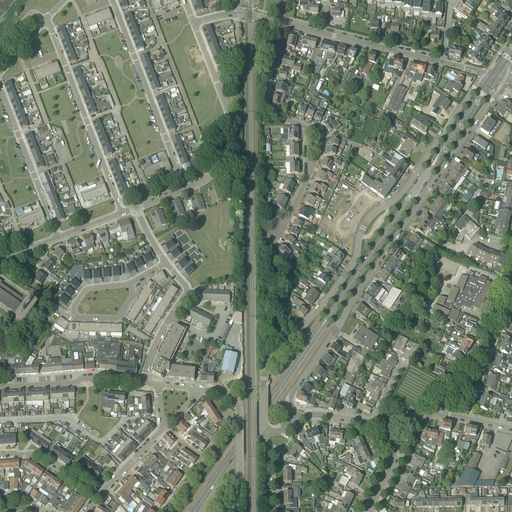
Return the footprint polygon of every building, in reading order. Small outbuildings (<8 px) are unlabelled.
[(131,4),(136,2),(135,0),(131,0),(126,2),(119,5),(122,10),(128,8),(132,6),(131,4)] [(158,10),(162,8),(158,0),(155,0),(150,2),(154,12),(155,11),(154,11),(158,10)] [(166,7),(170,5),(167,0),(158,0),(162,8),(166,7)] [(194,8),(201,5),(199,0),(197,0),(191,2),(194,8)] [(201,5),(194,8),(196,14),(204,11),(204,10),(206,9),(205,7),(211,5),(216,2),(215,0),(214,0),(208,3),(205,4),(205,3),(201,5)] [(315,7),(315,4),(311,4),(310,7),(309,7),(310,1),(302,0),(300,0),(300,5),(308,6),(307,12),(310,12),(310,13),(318,14),(319,7),(315,7)] [(392,2),(392,0),(385,0),(385,5),(385,6),(391,7),(391,10),(394,10),(395,3),(392,2)] [(404,11),(404,3),(401,3),(401,0),(395,0),(395,3),(394,10),(395,10),(395,7),(400,8),(400,11),(404,11)] [(410,8),(411,0),(404,0),(404,3),(404,11),(404,12),(410,12),(409,15),(413,16),(414,8),(410,8)] [(423,9),(420,8),(420,0),(414,0),(414,8),(413,16),(414,12),(419,13),(419,15),(422,15),(423,9)] [(511,14),(511,13),(511,3),(508,1),(505,5),(501,3),(500,4),(493,0),(487,0),(488,0),(499,8),(501,6),(503,8),(511,14)] [(429,13),(430,3),(424,3),(423,9),(422,15),(422,17),(428,17),(428,20),(432,20),(432,13),(429,13)] [(473,9),(467,5),(466,8),(458,3),(455,8),(468,17),(473,9)] [(342,11),(342,8),(342,4),(336,4),(336,11),(332,10),(331,17),(340,18),(340,11),(342,11)] [(441,19),(442,13),(443,13),(443,8),(442,8),(443,5),(442,5),(437,4),(437,5),(436,5),(435,14),(433,14),(433,13),(432,13),(432,20),(431,25),(436,26),(436,19),(441,19)] [(101,12),(105,22),(113,19),(109,9),(105,11),(101,13),(101,12)] [(105,22),(101,12),(97,14),(93,16),(93,15),(97,25),(105,22)] [(136,19),(139,18),(139,17),(138,15),(132,17),(131,15),(129,12),(124,14),(125,17),(124,17),(126,23),(136,19)] [(97,25),(93,15),(89,17),(86,19),(86,18),(85,18),(89,28),(97,25)] [(376,15),(370,15),(369,19),(371,19),(370,29),(378,29),(379,21),(375,20),(376,15)] [(509,19),(502,15),(500,18),(496,16),(494,18),(498,20),(505,25),(507,23),(508,23),(509,22),(508,20),(509,19)] [(138,22),(141,21),(139,18),(136,19),(126,23),(129,28),(135,26),(139,24),(138,22)] [(466,23),(468,24),(471,26),(476,20),(473,18),(470,22),(468,20),(466,23)] [(492,20),(490,22),(502,30),(503,28),(505,28),(506,27),(505,25),(498,20),(496,23),(492,20)] [(502,30),(490,22),(489,24),(494,27),(492,30),(498,35),(499,34),(500,35),(501,33),(500,32),(502,30)] [(403,34),(403,30),(399,29),(399,24),(396,23),(395,23),(395,26),(391,26),(390,30),(387,30),(387,32),(403,34)] [(131,34),(137,32),(136,28),(135,26),(129,28),(131,34)] [(202,30),(205,36),(212,33),(210,27),(202,30)] [(436,28),(430,27),(430,31),(431,31),(430,41),(439,42),(440,32),(436,32),(436,28)] [(498,35),(492,30),(488,27),(486,29),(487,30),(485,33),(488,35),(495,40),(495,39),(497,40),(498,38),(497,37),(498,35)] [(59,36),(66,33),(72,31),(71,28),(68,29),(64,30),(63,28),(57,30),(59,36)] [(223,28),(219,30),(216,31),(212,33),(205,36),(207,42),(215,38),(219,37),(217,34),(220,33),(224,31),(223,28)] [(72,31),(66,33),(59,36),(61,42),(68,39),(72,37),(71,35),(77,32),(76,29),(76,30),(72,31)] [(137,32),(131,34),(133,40),(139,37),(144,36),(146,35),(145,32),(144,29),(141,30),(137,32)] [(290,51),(291,47),(294,48),(297,38),(289,36),(286,50),(290,51)] [(478,41),(482,44),(489,49),(490,46),(492,47),(493,45),(492,44),(492,43),(486,39),(486,38),(482,36),(479,40),(479,39),(478,41)] [(135,46),(142,43),(139,37),(133,40),(135,46)] [(217,44),(215,38),(207,42),(209,47),(217,44)] [(301,51),(302,49),(307,50),(310,39),(304,38),(302,44),(299,43),(297,50),(301,51)] [(70,45),(77,42),(75,39),(69,41),(68,39),(61,42),(63,47),(70,45)] [(307,50),(313,51),(311,61),(315,62),(318,50),(315,49),(317,41),(310,39),(307,50)] [(78,45),(77,44),(77,42),(70,45),(63,47),(66,53),(72,50),(77,49),(75,46),(78,45)] [(211,53),(225,47),(223,42),(221,43),(217,44),(209,47),(211,53)] [(138,51),(144,49),(142,43),(135,46),(137,51),(138,51)] [(326,62),(327,56),(330,44),(323,43),(321,50),(318,49),(318,50),(315,62),(313,68),(320,70),(322,65),(323,61),(326,62)] [(331,45),(330,44),(327,56),(334,58),(335,54),(337,46),(333,45),(333,44),(331,44),(331,45)] [(454,50),(450,49),(449,57),(449,58),(451,59),(452,57),(454,58),(457,45),(456,44),(454,50)] [(489,49),(482,44),(480,47),(475,44),(474,46),(485,54),(487,51),(488,52),(489,50),(488,49),(489,49)] [(485,54),(474,46),(473,48),(475,49),(473,52),(482,58),(484,58),(485,57),(484,56),(485,54)] [(227,53),(225,47),(211,53),(213,59),(221,55),(227,53)] [(342,56),(344,57),(348,57),(352,50),(346,48),(339,47),(337,55),(336,59),(341,60),(342,56)] [(354,60),(357,53),(358,52),(352,49),(352,50),(348,57),(342,69),(346,71),(351,59),(354,60)] [(80,50),(73,53),(72,50),(66,53),(68,59),(74,56),(81,53),(80,50)] [(223,59),(229,57),(231,62),(239,59),(236,50),(232,51),(227,53),(221,55),(213,59),(216,64),(223,61),(223,59)] [(474,56),(472,59),(472,60),(472,61),(473,62),(474,61),(478,64),(479,63),(480,63),(481,62),(480,61),(482,58),(473,52),(471,51),(470,53),(474,56)] [(81,53),(74,56),(68,59),(70,64),(76,62),(75,59),(80,58),(80,57),(87,55),(86,52),(85,52),(83,53),(81,53)] [(368,62),(362,74),(364,75),(366,76),(372,63),(377,65),(379,58),(376,57),(376,56),(370,54),(368,62)] [(142,63),(148,61),(146,55),(140,58),(142,63)] [(295,63),(295,60),(284,58),(282,65),(291,67),(290,70),(300,72),(302,65),(295,63)] [(390,74),(390,72),(393,72),(396,60),(393,59),(393,60),(390,59),(387,74),(390,74)] [(397,77),(397,76),(398,69),(399,69),(401,62),(398,61),(398,60),(396,60),(393,72),(393,73),(395,74),(393,81),(395,81),(397,77)] [(144,69),(151,67),(148,61),(142,63),(144,69)] [(398,69),(397,76),(397,77),(399,78),(401,72),(402,72),(405,63),(401,62),(399,69),(398,69)] [(49,66),(53,75),(61,72),(57,63),(53,64),(53,65),(50,66),(49,66)] [(415,75),(417,71),(418,66),(414,65),(411,64),(409,71),(407,70),(404,77),(408,78),(409,76),(410,77),(412,74),(413,74),(415,75)] [(159,70),(161,69),(164,68),(163,65),(156,68),(155,65),(151,67),(144,69),(147,75),(153,72),(157,71),(159,70)] [(41,69),(45,78),(53,75),(49,66),(45,67),(45,68),(42,69),(41,69)] [(415,75),(416,75),(419,76),(417,80),(417,81),(416,83),(417,83),(413,92),(415,92),(413,96),(416,98),(421,85),(422,86),(425,79),(426,78),(424,77),(422,76),(423,74),(423,75),(425,67),(422,67),(418,66),(417,71),(415,75)] [(426,87),(428,82),(431,83),(432,84),(434,84),(435,84),(436,81),(438,75),(434,74),(435,73),(433,73),(434,70),(433,69),(434,69),(429,68),(427,75),(426,78),(425,79),(422,86),(426,87)] [(45,78),(41,69),(37,70),(37,71),(34,72),(33,72),(37,82),(45,78)] [(75,77),(81,74),(85,72),(88,71),(87,69),(80,71),(79,69),(73,71),(75,77)] [(291,75),(290,75),(291,70),(285,69),(284,71),(281,71),(279,77),(286,79),(290,80),(291,75)] [(149,81),(155,78),(153,72),(147,75),(149,81)] [(340,90),(342,90),(341,93),(344,94),(345,92),(348,86),(353,75),(348,73),(340,90)] [(83,80),(82,77),(81,74),(75,77),(77,82),(83,80)] [(155,78),(149,81),(151,86),(157,84),(162,82),(167,80),(172,78),(171,75),(160,79),(160,78),(156,80),(155,78)] [(360,78),(353,75),(348,86),(357,90),(362,79),(360,78)] [(459,77),(458,82),(456,81),(453,84),(450,82),(448,85),(444,90),(450,94),(453,89),(453,90),(458,93),(458,94),(462,87),(464,78),(459,77)] [(79,88),(85,85),(92,83),(91,80),(88,81),(84,82),(83,80),(77,82),(79,88)] [(6,90),(13,88),(19,85),(18,82),(12,85),(11,82),(4,85),(6,90)] [(164,88),(163,85),(162,82),(157,84),(151,86),(153,92),(159,89),(164,88)] [(92,83),(85,85),(79,88),(81,94),(88,91),(87,89),(91,87),(93,86),(92,83)] [(293,95),(290,95),(292,87),(278,84),(276,91),(282,93),(281,96),(292,98),(293,95)] [(19,85),(13,88),(6,90),(9,96),(15,93),(19,92),(19,91),(20,91),(19,89),(20,88),(19,85)] [(386,104),(388,105),(388,107),(398,111),(407,90),(397,86),(391,100),(389,99),(386,104)] [(89,94),(88,91),(81,94),(83,99),(90,97),(94,95),(93,92),(89,94)] [(9,96),(11,101),(17,99),(21,97),(20,95),(16,96),(15,93),(9,96)] [(451,104),(446,101),(448,98),(442,94),(441,97),(445,100),(439,108),(445,112),(451,104)] [(92,102),(96,101),(95,98),(94,95),(90,97),(83,99),(86,105),(92,102)] [(171,99),(170,96),(167,97),(166,95),(162,96),(156,99),(158,104),(164,102),(168,100),(171,99)] [(11,101),(13,107),(19,105),(19,102),(23,101),(23,100),(25,99),(24,96),(21,97),(17,99),(11,101)] [(288,101),(289,99),(292,99),(292,98),(281,96),(281,98),(274,97),(273,104),(280,106),(281,103),(283,103),(284,100),(288,101)] [(86,105),(88,111),(94,108),(101,106),(100,102),(99,99),(96,101),(92,102),(86,105)] [(302,99),(301,101),(298,108),(300,109),(298,114),(304,116),(305,115),(307,108),(309,104),(303,101),(304,100),(302,99)] [(503,117),(511,105),(505,100),(503,103),(501,102),(494,111),(503,117)] [(160,110),(167,107),(164,102),(158,104),(160,110)] [(25,109),(28,108),(31,107),(30,103),(25,105),(24,103),(19,105),(13,107),(15,113),(22,110),(25,109)] [(94,108),(88,111),(90,116),(96,114),(98,113),(98,110),(102,109),(101,106),(94,108)] [(169,113),(173,111),(171,106),(167,107),(160,110),(162,116),(169,113)] [(185,107),(173,111),(169,113),(162,116),(164,121),(171,119),(175,117),(176,117),(175,114),(178,113),(186,110),(185,107)] [(307,108),(305,115),(307,116),(307,117),(310,119),(310,120),(311,120),(311,121),(312,121),(313,118),(316,111),(307,108)] [(317,108),(316,111),(313,118),(319,121),(318,122),(320,122),(320,123),(321,120),(324,113),(319,111),(320,109),(317,108)] [(15,113),(17,118),(24,116),(22,110),(15,113)] [(361,113),(359,120),(364,122),(367,115),(361,113)] [(20,124),(26,122),(32,119),(31,116),(25,118),(24,116),(17,118),(20,124)] [(430,126),(423,121),(424,120),(417,116),(411,125),(425,134),(427,130),(429,130),(429,129),(428,129),(430,126),(430,125),(430,126)] [(180,122),(183,121),(181,117),(176,120),(175,117),(171,119),(164,121),(167,127),(177,123),(180,122)] [(338,119),(332,117),(326,122),(323,124),(327,128),(334,123),(338,119)] [(491,137),(496,131),(498,128),(501,124),(490,117),(488,120),(495,125),(491,130),(488,135),(491,137)] [(32,119),(26,122),(20,124),(22,130),(28,127),(27,125),(32,123),(31,123),(34,122),(32,119)] [(95,129),(101,126),(112,122),(108,123),(107,121),(100,123),(99,120),(93,123),(95,129)] [(485,124),(484,125),(491,130),(495,125),(488,120),(488,121),(486,124),(485,124)] [(174,127),(181,125),(184,124),(183,121),(180,122),(177,123),(167,127),(169,133),(175,130),(174,127)] [(112,122),(101,126),(95,129),(97,134),(103,132),(102,129),(109,127),(110,129),(118,126),(117,124),(114,125),(112,122)] [(334,123),(327,128),(330,133),(334,129),(336,132),(342,127),(340,125),(337,127),(334,123)] [(49,133),(46,125),(37,129),(39,134),(32,137),(31,134),(24,136),(27,142),(49,133)] [(491,130),(484,125),(483,127),(481,131),(488,136),(488,135),(491,130)] [(283,127),(283,135),(298,135),(298,129),(293,129),(293,126),(286,126),(286,127),(283,127)] [(99,140),(106,137),(104,134),(103,132),(97,134),(99,140)] [(51,137),(49,133),(27,142),(29,148),(35,145),(40,144),(39,141),(51,137)] [(402,156),(403,155),(407,158),(414,148),(415,148),(418,143),(405,134),(402,139),(405,142),(398,152),(400,153),(399,154),(402,156)] [(298,135),(283,135),(281,135),(282,144),(284,144),(293,143),(293,140),(298,140),(298,135)] [(101,146),(108,143),(106,137),(99,140),(101,146)] [(174,145),(180,143),(178,137),(171,139),(174,145)] [(473,142),(475,143),(473,145),(475,143),(479,146),(475,151),(477,152),(485,157),(487,154),(484,151),(485,150),(488,146),(478,139),(479,137),(478,139),(476,137),(473,142)] [(187,149),(186,144),(188,143),(187,140),(184,141),(180,143),(174,145),(176,151),(182,148),(183,150),(187,149)] [(338,147),(339,141),(330,140),(330,144),(328,143),(328,145),(329,146),(329,149),(336,149),(337,147),(338,147)] [(117,146),(116,146),(115,143),(113,144),(109,145),(108,143),(101,146),(104,151),(110,149),(114,147),(117,146)] [(298,146),(293,146),(293,143),(284,144),(284,146),(286,147),(286,152),(290,152),(299,152),(298,146)] [(44,148),(43,145),(36,148),(35,145),(29,148),(31,153),(37,151),(44,148)] [(39,156),(43,155),(43,152),(45,151),(44,148),(37,151),(31,153),(33,159),(40,157),(39,156)] [(178,156),(184,154),(189,152),(191,151),(190,148),(187,149),(183,150),(182,148),(176,151),(178,156)] [(106,157),(112,155),(110,149),(104,151),(106,157)] [(463,156),(471,162),(474,159),(477,161),(479,158),(481,159),(480,161),(483,162),(486,158),(485,157),(477,152),(475,154),(475,153),(474,154),(467,150),(465,153),(464,153),(463,155),(463,156)] [(159,160),(167,157),(164,151),(157,153),(159,160)] [(299,152),(290,152),(286,152),(286,158),(286,161),(294,160),(294,157),(299,157),(299,152)] [(400,162),(390,155),(389,157),(386,155),(384,153),(381,157),(384,159),(396,167),(404,172),(405,170),(406,170),(407,168),(408,167),(400,162)] [(180,162),(187,159),(184,154),(178,156),(180,162)] [(39,156),(40,157),(33,159),(35,165),(42,162),(53,158),(52,155),(45,157),(44,155),(43,155),(39,156)] [(110,169),(117,167),(121,165),(123,164),(125,164),(124,161),(122,161),(120,162),(119,160),(118,157),(117,157),(117,156),(113,157),(115,161),(108,164),(110,169)] [(43,166),(47,165),(48,165),(47,164),(54,161),(53,158),(42,162),(35,165),(38,171),(44,168),(43,166)] [(188,162),(187,159),(180,162),(182,168),(189,165),(195,163),(194,160),(192,160),(188,162)] [(332,159),(331,163),(324,160),(321,167),(330,171),(333,164),(339,167),(341,162),(339,162),(332,159)] [(160,163),(164,173),(164,172),(167,171),(172,170),(168,160),(160,163)] [(294,160),(286,161),(286,164),(290,164),(290,169),(299,169),(299,163),(294,163),(294,160)] [(200,161),(195,163),(189,165),(182,168),(185,174),(186,177),(193,174),(190,168),(194,167),(194,166),(196,165),(197,167),(200,167),(200,166),(200,161)] [(511,164),(496,162),(496,166),(505,168),(504,174),(511,175),(511,164)] [(152,166),(156,176),(156,175),(159,174),(164,173),(160,163),(152,166)] [(403,174),(404,172),(396,167),(394,170),(388,166),(384,163),(382,165),(386,168),(400,178),(401,176),(402,176),(403,174)] [(472,170),(466,165),(464,168),(458,164),(453,171),(462,177),(467,170),(468,172),(470,173),(472,170)] [(156,176),(152,166),(144,169),(148,179),(148,178),(151,177),(156,176)] [(110,169),(113,175),(119,173),(117,167),(110,169)] [(399,179),(400,178),(386,168),(385,171),(391,175),(389,178),(396,183),(397,182),(398,182),(399,180),(399,179)] [(294,179),(294,175),(299,174),(299,169),(290,169),(287,169),(287,178),(294,179)] [(384,199),(390,191),(381,184),(380,185),(375,182),(370,179),(365,175),(366,174),(365,174),(364,172),(362,171),(358,181),(361,183),(384,199)] [(449,178),(454,182),(457,184),(462,178),(462,177),(453,171),(449,178)] [(40,177),(42,183),(49,180),(55,178),(60,176),(59,172),(54,174),(54,175),(52,176),(52,175),(47,177),(46,175),(40,177)] [(316,179),(324,183),(327,176),(331,178),(332,175),(325,172),(324,175),(319,172),(316,179)] [(121,178),(128,176),(127,173),(124,174),(120,175),(119,173),(113,175),(115,181),(121,178)] [(128,176),(121,178),(115,181),(117,186),(123,184),(122,181),(126,180),(129,179),(128,176)] [(294,179),(287,178),(285,177),(281,185),(285,186),(293,190),(296,183),(293,182),(294,179)] [(49,180),(42,183),(45,188),(51,186),(50,184),(54,182),(57,181),(55,178),(49,180)] [(384,179),(381,184),(390,191),(391,190),(392,190),(393,189),(393,188),(396,183),(389,178),(386,181),(384,179)] [(457,184),(454,182),(449,178),(444,185),(454,192),(458,185),(457,184)] [(127,182),(123,184),(117,186),(119,192),(126,190),(132,187),(131,184),(128,185),(127,182)] [(104,184),(96,187),(100,197),(103,195),(103,196),(108,194),(104,184)] [(310,191),(318,195),(320,191),(324,193),(327,188),(320,184),(319,187),(313,184),(310,191)] [(61,185),(58,186),(56,187),(52,188),(51,186),(45,188),(47,194),(53,192),(63,188),(61,185)] [(211,196),(221,192),(218,185),(208,189),(209,192),(210,192),(212,196),(211,196)] [(453,192),(454,192),(444,185),(439,192),(445,196),(448,198),(452,191),(453,192)] [(293,190),(285,186),(283,191),(279,190),(278,192),(284,195),(286,192),(290,195),(293,190)] [(47,194),(49,200),(55,197),(54,195),(59,193),(58,193),(66,190),(65,187),(63,188),(53,192),(47,194)] [(96,187),(89,191),(92,200),(97,198),(100,197),(96,187)] [(121,198),(128,195),(130,195),(129,192),(133,190),(132,187),(126,190),(119,192),(121,198)] [(89,191),(81,194),(84,203),(89,201),(92,200),(89,191)] [(221,192),(211,196),(212,196),(213,200),(212,200),(214,203),(224,200),(221,192)] [(284,195),(278,192),(277,195),(274,200),(278,201),(286,205),(288,200),(283,198),(284,195)] [(468,202),(473,195),(468,192),(466,196),(465,195),(463,198),(468,202)] [(193,206),(203,202),(200,195),(190,199),(191,202),(192,202),(193,206)] [(511,196),(504,195),(502,203),(511,205),(511,196)] [(56,199),(55,197),(49,200),(51,205),(57,203),(65,200),(69,199),(68,196),(63,197),(60,198),(56,199)] [(317,209),(320,203),(321,200),(314,196),(313,199),(307,196),(304,203),(313,207),(317,209)] [(439,199),(434,206),(443,212),(448,205),(439,199)] [(58,206),(63,204),(66,203),(65,200),(57,203),(51,205),(53,211),(60,209),(59,208),(58,206)] [(172,211),(182,207),(179,200),(169,204),(171,207),(172,207),(173,211),(172,211)] [(277,211),(278,208),(283,210),(286,205),(278,201),(276,207),(272,205),(271,208),(277,211)] [(203,202),(193,206),(194,206),(195,210),(194,210),(195,214),(205,210),(203,202)] [(71,204),(68,205),(66,206),(67,207),(64,209),(63,209),(62,207),(59,208),(60,209),(53,211),(56,217),(62,214),(74,209),(75,209),(72,203),(71,204)] [(498,211),(501,211),(511,214),(511,209),(511,205),(502,203),(500,203),(498,211)] [(443,220),(442,214),(443,212),(434,206),(429,213),(434,215),(432,218),(440,223),(442,224),(444,221),(443,220)] [(173,211),(175,215),(174,215),(175,218),(185,214),(182,207),(172,211),(173,211)] [(33,212),(36,222),(37,222),(36,221),(39,220),(39,221),(44,219),(41,209),(33,212)] [(76,212),(75,211),(74,209),(62,214),(56,217),(58,222),(64,220),(63,217),(76,212)] [(309,220),(310,216),(312,217),(314,211),(309,209),(307,212),(302,209),(299,215),(306,219),(309,220)] [(164,217),(161,210),(151,214),(152,217),(153,217),(155,221),(154,221),(164,217)] [(511,214),(501,211),(500,213),(504,214),(502,220),(509,222),(511,214)] [(36,222),(33,212),(25,215),(29,225),(33,223),(33,222),(36,221),(36,222)] [(29,225),(25,215),(17,218),(21,228),(26,226),(25,225),(28,224),(28,225),(29,225)] [(421,223),(430,229),(431,227),(428,225),(429,224),(432,225),(434,223),(438,226),(440,223),(432,218),(431,220),(426,216),(421,223)] [(480,230),(464,216),(455,226),(461,232),(457,236),(455,242),(461,244),(463,237),(465,236),(470,240),(480,230)] [(167,225),(164,217),(154,221),(155,221),(156,225),(155,225),(157,228),(167,225)] [(509,222),(502,220),(496,219),(494,226),(495,227),(497,227),(507,230),(509,222)] [(305,225),(307,226),(309,224),(301,220),(300,223),(295,221),(293,226),(294,227),(301,230),(301,229),(302,227),(304,228),(305,225)] [(118,226),(119,229),(118,229),(119,231),(120,231),(119,232),(121,236),(123,241),(128,239),(129,241),(135,239),(128,222),(118,226)] [(430,229),(421,223),(416,230),(422,234),(425,236),(428,231),(431,233),(432,231),(430,229)] [(119,229),(118,226),(118,224),(117,225),(118,226),(116,227),(116,226),(115,225),(111,227),(112,228),(108,230),(108,231),(107,231),(108,234),(109,233),(110,236),(111,236),(114,234),(115,234),(117,238),(121,236),(119,232),(120,231),(119,231),(118,229),(119,229)] [(287,233),(294,236),(293,238),(296,239),(297,237),(298,235),(302,236),(305,231),(301,229),(301,230),(294,227),(293,229),(292,228),(290,232),(289,231),(288,233),(287,233)] [(507,230),(497,227),(496,229),(496,230),(500,231),(499,236),(505,238),(507,230)] [(108,234),(107,231),(105,232),(105,231),(97,234),(100,241),(103,240),(104,243),(109,241),(107,238),(108,238),(106,235),(108,234)] [(409,241),(418,248),(423,241),(414,235),(409,241)] [(90,236),(90,237),(83,239),(85,246),(86,247),(82,249),(85,254),(88,253),(87,251),(90,250),(89,250),(95,248),(90,236)] [(175,246),(171,242),(175,239),(172,236),(164,241),(167,244),(165,246),(168,251),(170,249),(175,246)] [(293,239),(290,237),(288,236),(285,241),(289,244),(287,246),(292,250),(298,253),(301,250),(295,246),(298,243),(295,241),(293,239)] [(410,252),(412,249),(416,252),(418,248),(409,241),(404,248),(410,252)] [(69,245),(72,252),(79,249),(76,242),(69,245)] [(180,254),(177,250),(180,247),(178,244),(175,246),(170,249),(172,253),(170,254),(174,259),(180,254)] [(476,258),(480,260),(485,250),(482,249),(483,248),(478,245),(477,246),(475,244),(468,254),(472,256),(469,262),(473,264),(476,258)] [(292,250),(287,246),(286,245),(284,247),(282,245),(278,250),(279,250),(277,253),(275,252),(283,258),(286,262),(287,261),(288,260),(288,259),(287,257),(292,250)] [(341,263),(344,258),(346,254),(341,251),(332,247),(331,249),(333,251),(330,255),(341,263)] [(52,256),(55,258),(59,260),(63,254),(57,249),(52,256)] [(154,257),(150,249),(146,251),(148,255),(143,257),(143,258),(145,262),(147,264),(152,262),(151,259),(154,257)] [(482,268),(486,270),(488,264),(492,265),(496,254),(493,253),(493,252),(488,250),(487,251),(485,250),(480,260),(484,262),(482,268)] [(398,251),(393,258),(402,264),(402,263),(406,266),(408,263),(404,260),(403,262),(400,260),(404,255),(398,251)] [(325,259),(337,268),(341,263),(330,255),(327,253),(324,252),(322,254),(326,257),(325,259)] [(188,264),(184,259),(187,257),(185,253),(177,260),(180,263),(178,264),(182,269),(184,267),(188,264)] [(496,254),(492,265),(496,266),(494,272),(498,273),(500,269),(504,270),(505,268),(504,268),(507,258),(504,257),(505,255),(499,253),(498,255),(496,254)] [(145,262),(143,258),(143,257),(141,254),(137,256),(139,260),(135,262),(134,262),(137,267),(138,269),(143,266),(142,264),(145,262)] [(400,266),(402,264),(393,258),(388,265),(394,269),(397,264),(400,266)] [(137,267),(134,262),(135,262),(133,259),(132,259),(129,261),(131,264),(126,267),(130,274),(135,271),(134,269),(137,267)] [(324,272),(328,275),(331,271),(334,273),(335,273),(336,273),(336,272),(336,271),(336,270),(337,268),(325,259),(323,262),(328,265),(324,272)] [(43,269),(49,273),(54,266),(48,261),(48,262),(43,269)] [(194,271),(191,267),(194,264),(191,261),(188,264),(184,267),(186,270),(185,272),(188,276),(194,271)] [(123,274),(122,265),(118,265),(118,269),(113,270),(112,270),(113,275),(113,278),(119,277),(119,275),(123,274)] [(391,274),(394,269),(388,265),(384,271),(392,277),(394,276),(391,274)] [(84,273),(83,269),(83,266),(74,267),(69,273),(72,275),(72,274),(79,279),(80,278),(84,278),(83,273),(84,273)] [(113,275),(112,270),(113,270),(112,266),(108,266),(108,270),(103,271),(103,276),(103,279),(109,278),(109,276),(113,275)] [(103,276),(103,271),(103,267),(102,267),(98,267),(99,271),(93,272),(93,277),(94,280),(100,279),(99,277),(103,276)] [(93,277),(93,272),(93,268),(88,268),(89,273),(84,273),(83,273),(84,278),(84,281),(90,280),(90,278),(93,277)] [(166,279),(162,271),(157,274),(157,276),(153,278),(154,281),(152,283),(156,285),(157,285),(166,279)] [(391,279),(392,277),(384,271),(379,278),(385,282),(388,277),(391,279)] [(326,278),(328,275),(324,272),(320,277),(314,274),(313,277),(316,279),(325,285),(327,283),(328,283),(329,283),(329,282),(330,282),(330,281),(329,280),(326,278)] [(431,313),(435,314),(455,322),(458,314),(461,308),(463,307),(471,311),(473,308),(480,311),(486,298),(488,299),(491,292),(494,285),(486,282),(487,279),(480,276),(479,280),(472,278),(474,274),(468,272),(467,275),(468,276),(467,278),(461,275),(459,282),(458,282),(456,289),(452,287),(450,294),(449,294),(450,294),(447,300),(440,296),(436,305),(435,305),(431,313)] [(59,284),(61,281),(50,273),(48,276),(59,284)] [(39,274),(40,274),(35,281),(34,281),(41,285),(46,278),(39,274)] [(77,283),(80,280),(79,279),(72,274),(72,275),(70,278),(73,280),(70,285),(74,288),(76,290),(80,285),(77,283)] [(59,284),(48,276),(46,279),(57,286),(59,284)] [(325,285),(316,279),(315,282),(310,279),(308,282),(322,291),(325,285)] [(309,285),(306,284),(301,280),(299,282),(307,288),(309,285)] [(0,307),(1,308),(1,309),(2,310),(2,309),(5,311),(5,312),(6,312),(12,316),(10,318),(11,318),(10,320),(15,324),(11,329),(17,333),(24,322),(25,321),(26,320),(26,319),(27,318),(27,317),(28,316),(31,318),(37,309),(35,307),(35,306),(41,298),(31,291),(25,300),(24,298),(22,301),(0,285),(0,283),(1,283),(0,283),(0,282),(0,307)] [(72,291),(74,288),(70,285),(67,283),(66,282),(64,286),(67,288),(64,293),(68,296),(70,298),(74,293),(72,291)] [(150,295),(156,286),(156,285),(152,283),(150,282),(147,286),(146,285),(143,290),(150,295)] [(175,295),(178,290),(171,285),(165,295),(171,299),(174,294),(175,295)] [(396,290),(390,287),(385,285),(381,290),(374,285),(367,294),(381,304),(389,310),(395,314),(396,311),(391,308),(401,292),(396,290)] [(66,299),(68,296),(64,293),(61,291),(61,290),(58,294),(62,296),(58,301),(65,306),(68,301),(66,299)] [(145,304),(150,295),(143,290),(140,295),(141,296),(138,300),(145,304)] [(311,290),(311,291),(308,296),(315,301),(319,295),(311,290)] [(363,301),(376,310),(381,304),(367,294),(367,295),(366,294),(364,297),(365,297),(363,300),(362,301),(363,301)] [(169,303),(171,299),(165,295),(159,304),(165,308),(167,309),(170,304),(169,303)] [(305,299),(304,301),(311,306),(315,301),(308,296),(305,299)] [(139,313),(145,304),(138,300),(137,299),(134,304),(135,305),(133,309),(139,313)] [(298,313),(304,317),(307,311),(303,309),(305,305),(298,301),(298,300),(296,299),(294,303),(301,308),(298,313)] [(163,312),(165,308),(159,304),(154,313),(161,318),(164,313),(163,312)] [(369,321),(366,319),(371,312),(361,305),(360,307),(359,306),(358,307),(359,308),(356,312),(360,315),(358,318),(357,317),(367,324),(369,321)] [(192,319),(196,310),(194,309),(191,307),(191,306),(186,317),(186,316),(192,319)] [(133,322),(139,313),(133,309),(130,313),(129,312),(125,318),(133,322)] [(196,310),(192,319),(197,322),(202,312),(201,313),(200,312),(200,311),(196,309),(196,310)] [(202,312),(197,322),(203,325),(208,315),(207,315),(207,316),(205,315),(206,314),(202,312)] [(158,322),(161,318),(154,313),(148,322),(154,326),(157,322),(158,322)] [(211,317),(208,315),(203,325),(208,327),(208,328),(214,317),(213,317),(213,318),(211,318),(211,317)] [(68,325),(64,322),(65,321),(60,317),(55,325),(64,331),(65,330),(68,325)] [(153,331),(156,326),(154,326),(148,322),(142,331),(148,335),(151,331),(153,331)] [(476,325),(469,322),(468,325),(466,324),(465,327),(470,329),(469,332),(470,332),(469,335),(477,338),(479,334),(480,334),(481,332),(480,331),(481,330),(479,330),(479,329),(475,328),(476,325)] [(79,333),(79,325),(79,324),(73,323),(73,325),(68,325),(65,330),(68,331),(68,332),(79,333)] [(89,333),(89,324),(84,324),(84,325),(79,325),(79,333),(89,333)] [(100,333),(100,326),(95,326),(95,324),(89,324),(89,333),(100,333)] [(111,334),(111,326),(106,326),(106,324),(100,324),(100,326),(100,333),(111,334)] [(386,334),(391,330),(386,324),(381,328),(386,334)] [(122,334),(122,325),(116,325),(116,326),(111,326),(111,334),(122,334)] [(178,379),(185,380),(185,381),(188,381),(190,381),(190,380),(194,381),(195,370),(170,367),(170,365),(169,365),(185,330),(175,325),(173,329),(172,329),(171,331),(170,333),(171,334),(168,340),(167,340),(166,342),(165,342),(166,342),(165,345),(166,345),(162,352),(162,351),(161,354),(160,353),(160,354),(159,356),(160,356),(158,361),(157,361),(153,370),(154,371),(153,372),(154,373),(156,374),(157,375),(159,376),(161,376),(162,376),(163,375),(164,376),(164,375),(169,377),(169,378),(173,379),(173,380),(175,380),(178,380),(178,379)] [(375,351),(371,348),(378,338),(362,328),(354,340),(365,346),(361,352),(360,351),(358,354),(364,358),(369,360),(370,358),(368,357),(366,356),(369,351),(373,353),(375,351)] [(454,335),(452,338),(459,341),(471,347),(475,342),(466,337),(464,340),(454,335)] [(397,350),(402,352),(404,348),(408,340),(403,337),(400,343),(397,341),(393,349),(397,351),(397,350)] [(503,341),(502,345),(511,348),(511,340),(506,339),(505,342),(503,341)] [(461,346),(469,350),(471,347),(459,341),(457,344),(461,346)] [(94,350),(98,350),(99,342),(88,343),(88,348),(93,347),(94,350)] [(108,371),(115,372),(119,344),(99,342),(98,350),(109,351),(110,351),(108,371)] [(19,367),(19,376),(25,375),(25,367),(34,351),(35,349),(32,347),(34,343),(33,343),(30,347),(24,358),(19,367)] [(83,343),(76,344),(69,345),(70,351),(70,355),(71,360),(72,372),(86,371),(84,355),(83,343)] [(457,351),(465,355),(469,350),(461,346),(460,349),(455,346),(456,345),(452,343),(452,344),(450,348),(457,351)] [(121,363),(123,345),(119,344),(115,372),(127,373),(129,351),(126,351),(125,362),(125,363),(121,363)] [(348,361),(350,358),(347,355),(346,355),(343,353),(342,354),(339,351),(341,349),(334,344),(333,345),(331,347),(330,350),(342,358),(348,361)] [(404,348),(402,352),(404,354),(402,358),(406,361),(406,360),(411,362),(419,346),(415,344),(413,348),(412,347),(409,352),(406,350),(407,349),(404,348)] [(136,366),(137,361),(140,361),(142,349),(129,345),(129,346),(129,351),(127,373),(136,374),(136,369),(138,368),(138,366),(136,366)] [(208,345),(204,355),(209,357),(213,347),(208,345)] [(227,346),(222,345),(217,356),(215,361),(220,362),(221,358),(222,356),(224,357),(225,353),(226,354),(226,352),(227,346)] [(501,352),(510,355),(511,349),(511,348),(502,345),(500,348),(502,349),(501,352)] [(8,365),(11,365),(11,376),(12,376),(19,376),(19,367),(24,358),(14,358),(13,348),(7,349),(7,352),(8,365)] [(99,370),(108,371),(110,351),(109,351),(98,350),(97,360),(100,361),(99,370)] [(463,359),(465,355),(457,351),(456,353),(454,355),(452,354),(445,350),(444,353),(450,356),(459,364),(463,359)] [(25,367),(25,375),(31,375),(31,366),(35,358),(38,354),(34,351),(25,367)] [(226,352),(226,354),(221,372),(233,375),(238,355),(226,352)] [(364,358),(358,354),(353,352),(351,356),(355,358),(356,358),(362,361),(364,358)] [(100,361),(97,360),(93,360),(92,354),(84,355),(86,371),(94,370),(98,369),(99,370),(100,361)] [(330,368),(335,361),(337,358),(331,354),(329,357),(326,355),(322,362),(328,366),(330,368)] [(441,362),(443,358),(435,354),(432,358),(441,362)] [(45,364),(39,374),(39,375),(46,374),(62,373),(61,362),(61,359),(50,360),(50,356),(46,357),(47,364),(45,364)] [(395,366),(397,362),(396,362),(397,359),(395,358),(392,356),(390,359),(389,358),(387,362),(382,359),(380,364),(392,370),(394,366),(395,366)] [(61,358),(61,359),(61,362),(62,373),(65,372),(66,372),(69,372),(72,372),(71,360),(65,361),(65,357),(61,358)] [(511,359),(510,358),(509,361),(499,357),(498,361),(496,360),(495,363),(506,368),(507,364),(511,366),(511,359)] [(31,366),(31,375),(38,375),(38,370),(39,369),(39,365),(44,364),(44,362),(42,362),(42,358),(35,358),(31,366)] [(207,383),(213,383),(214,375),(212,375),(217,362),(214,361),(211,369),(208,375),(207,383)] [(439,363),(434,373),(443,377),(447,368),(439,363)] [(495,363),(493,367),(495,368),(494,371),(504,375),(506,371),(505,371),(506,368),(495,363)] [(389,375),(392,370),(380,364),(379,366),(375,364),(373,367),(377,369),(382,372),(380,375),(383,377),(382,379),(386,381),(387,379),(388,379),(390,375),(389,375)] [(201,375),(201,382),(207,383),(208,375),(211,369),(206,367),(204,367),(204,368),(202,367),(201,375)] [(327,377),(325,375),(327,373),(318,367),(313,374),(320,378),(319,379),(324,382),(327,377)] [(328,374),(335,378),(336,377),(340,379),(340,378),(337,375),(330,371),(328,374)] [(488,382),(497,386),(498,382),(500,379),(492,376),(490,375),(488,382)] [(385,384),(386,381),(382,379),(380,378),(379,381),(378,380),(375,379),(373,382),(371,381),(369,384),(368,386),(380,392),(382,388),(384,389),(386,384),(385,384)] [(316,387),(308,382),(306,384),(306,385),(305,385),(304,387),(300,394),(306,396),(311,397),(313,394),(311,392),(313,389),(314,390),(316,387)] [(500,387),(497,386),(488,382),(486,386),(489,387),(487,390),(498,393),(500,387)] [(345,397),(350,387),(344,384),(340,394),(345,397)] [(369,400),(370,401),(375,404),(376,401),(377,401),(379,397),(378,397),(380,392),(368,386),(365,391),(368,392),(365,397),(369,399),(369,400)] [(337,387),(336,390),(332,397),(328,410),(333,411),(339,391),(340,389),(337,387)] [(346,407),(354,391),(355,389),(350,387),(345,397),(342,404),(346,407)] [(355,389),(354,391),(346,407),(351,409),(354,404),(352,403),(354,398),(357,399),(361,392),(357,390),(355,389)] [(112,404),(113,394),(107,393),(107,396),(104,396),(103,403),(107,403),(112,404)] [(313,407),(316,399),(311,397),(306,396),(300,394),(298,393),(296,399),(297,402),(307,405),(308,404),(310,405),(313,407)] [(499,397),(493,395),(492,397),(485,395),(484,398),(482,397),(481,401),(489,404),(492,405),(495,398),(504,402),(504,399),(499,397)] [(509,416),(511,416),(511,402),(507,401),(508,398),(505,397),(504,399),(504,402),(503,402),(504,403),(502,409),(506,409),(505,413),(509,414),(509,416)] [(375,404),(370,401),(369,400),(367,403),(366,402),(364,406),(359,403),(356,408),(369,415),(371,410),(372,411),(374,407),(374,406),(375,404)] [(488,409),(491,410),(493,405),(492,405),(489,404),(481,401),(479,404),(481,405),(480,408),(488,411),(488,409)] [(204,409),(205,411),(211,406),(208,402),(204,405),(202,402),(200,403),(200,404),(197,406),(200,411),(204,409)] [(211,406),(205,411),(208,415),(214,411),(211,406)] [(134,414),(135,417),(143,417),(144,418),(150,418),(149,410),(142,410),(133,411),(133,414),(134,414)] [(214,411),(208,415),(211,420),(217,416),(214,411)] [(217,416),(211,420),(216,428),(218,426),(216,424),(221,421),(217,416)] [(155,428),(146,420),(142,424),(151,433),(155,428)] [(175,425),(179,429),(184,424),(180,420),(175,425)] [(190,426),(193,428),(197,423),(195,421),(193,423),(191,421),(186,426),(184,424),(179,429),(183,433),(188,428),(190,426)] [(434,454),(435,454),(436,455),(438,450),(439,447),(440,447),(443,432),(446,433),(445,437),(449,438),(449,437),(452,423),(443,421),(441,423),(439,433),(436,446),(436,449),(434,454)] [(151,433),(142,424),(139,428),(147,437),(151,433)] [(467,435),(463,443),(466,444),(470,435),(472,427),(467,426),(465,435),(467,435)] [(213,427),(209,432),(213,435),(217,430),(213,427)] [(477,434),(478,428),(472,427),(470,435),(466,444),(464,449),(468,450),(470,445),(469,445),(471,440),(475,441),(475,440),(478,440),(480,435),(477,434)] [(147,437),(139,428),(135,432),(143,440),(147,437)] [(314,438),(317,437),(320,446),(326,444),(324,438),(321,439),(317,428),(311,430),(314,438)] [(31,442),(37,433),(32,429),(26,438),(26,439),(31,442)] [(189,441),(194,444),(200,434),(198,433),(193,429),(187,435),(191,438),(189,441)] [(198,447),(204,438),(202,436),(205,431),(203,430),(200,434),(194,444),(198,447)] [(315,442),(314,438),(311,430),(305,433),(308,440),(302,442),(304,447),(307,449),(308,450),(312,453),(313,452),(310,444),(315,442)] [(336,439),(337,431),(331,430),(330,438),(327,438),(326,444),(326,447),(328,448),(329,442),(335,442),(336,439)] [(422,449),(423,448),(434,454),(436,449),(431,447),(434,432),(425,430),(417,446),(422,449)] [(337,431),(336,439),(340,440),(339,444),(345,445),(346,436),(343,436),(343,432),(337,431)] [(143,440),(135,432),(131,436),(139,445),(143,440)] [(36,445),(42,436),(37,433),(31,442),(36,445)] [(198,447),(203,451),(207,444),(205,443),(208,438),(210,440),(213,437),(208,433),(204,438),(198,447)] [(164,445),(166,443),(171,438),(167,434),(160,441),(164,445)] [(40,448),(46,440),(42,436),(36,445),(38,447),(40,448)] [(354,440),(351,442),(354,447),(364,443),(361,437),(358,439),(357,436),(353,438),(354,440)] [(483,450),(483,446),(484,446),(484,448),(489,449),(491,438),(484,437),(483,442),(480,442),(479,445),(479,449),(483,450)] [(137,447),(129,438),(125,443),(133,451),(137,447)] [(166,443),(170,447),(175,442),(171,438),(166,443)] [(45,452),(52,443),(46,440),(40,448),(45,452)] [(464,449),(466,444),(463,443),(460,441),(458,441),(455,448),(454,450),(457,451),(457,449),(458,449),(463,451),(464,449)] [(133,451),(125,443),(121,447),(130,455),(133,451)] [(366,447),(364,443),(354,447),(353,448),(355,452),(356,452),(366,447)] [(293,450),(299,455),(303,450),(296,446),(293,450)] [(54,458),(59,450),(54,447),(49,454),(54,458)] [(130,455),(121,447),(117,450),(126,459),(130,455)] [(366,447),(356,452),(358,457),(369,453),(366,447)] [(181,463),(183,459),(187,453),(183,449),(179,454),(178,453),(176,451),(171,456),(173,458),(174,458),(181,463)] [(58,461),(63,453),(59,450),(54,458),(58,461)] [(126,459),(117,450),(113,455),(122,463),(126,459)] [(295,460),(299,455),(293,450),(289,456),(295,460)] [(491,487),(492,487),(494,481),(476,481),(480,474),(474,471),(481,455),(473,452),(467,468),(466,468),(461,480),(458,487),(474,487),(488,487),(491,487)] [(504,470),(509,458),(511,454),(511,453),(506,452),(500,468),(504,470)] [(63,464),(68,456),(63,453),(58,461),(63,464)] [(187,453),(183,459),(181,463),(185,466),(192,456),(187,453)] [(366,463),(364,461),(371,458),(369,453),(358,457),(357,458),(360,465),(366,463)] [(106,465),(110,459),(106,455),(104,458),(102,461),(101,462),(99,464),(101,466),(103,463),(106,465)] [(67,467),(73,460),(68,456),(63,464),(67,467)] [(157,461),(154,458),(152,456),(148,460),(156,468),(157,468),(161,471),(162,469),(159,466),(155,463),(157,461)] [(185,466),(182,471),(186,474),(189,470),(187,468),(190,464),(193,465),(197,459),(192,456),(185,466)] [(87,463),(88,460),(84,457),(78,466),(82,469),(87,463)] [(414,467),(420,470),(424,472),(425,469),(422,467),(424,464),(428,466),(429,463),(418,457),(421,459),(419,463),(416,461),(417,462),(414,467)] [(93,464),(88,460),(87,463),(82,469),(87,472),(93,464)] [(156,468),(148,460),(144,464),(153,472),(156,468)] [(21,461),(21,465),(23,467),(21,470),(23,472),(22,474),(24,475),(26,472),(31,464),(27,461),(21,461)] [(26,472),(30,475),(35,466),(31,464),(26,472)] [(92,476),(96,469),(97,468),(93,464),(87,472),(92,476)] [(150,473),(157,479),(159,477),(144,464),(140,469),(148,475),(150,473)] [(346,474),(351,477),(361,482),(363,477),(351,471),(353,468),(347,465),(346,468),(348,469),(347,471),(346,474)] [(30,475),(26,480),(30,483),(31,481),(39,469),(35,466),(30,475)] [(420,470),(414,467),(412,472),(418,475),(420,470)] [(37,481),(43,472),(39,469),(31,481),(32,482),(34,479),(37,481)] [(96,469),(92,476),(96,479),(101,473),(96,469)] [(143,483),(148,488),(150,485),(146,481),(150,477),(148,476),(148,475),(140,469),(137,473),(144,480),(145,480),(143,483)] [(168,476),(169,477),(177,483),(182,476),(180,475),(180,476),(173,471),(168,476)] [(418,475),(412,472),(409,477),(415,480),(420,482),(422,484),(426,486),(427,484),(420,481),(421,480),(416,477),(418,475)] [(49,476),(45,473),(38,483),(42,486),(43,484),(49,476)] [(40,489),(44,492),(49,484),(53,479),(49,476),(43,484),(42,486),(41,487),(40,489)] [(177,483),(169,477),(168,476),(164,482),(171,487),(170,488),(172,490),(177,483)] [(346,487),(348,482),(358,487),(361,482),(351,477),(350,480),(342,476),(339,483),(344,486),(346,487)] [(409,477),(406,482),(412,485),(415,480),(409,477)] [(134,487),(138,483),(132,478),(128,482),(134,487)] [(44,492),(48,495),(51,490),(57,481),(53,479),(49,484),(44,492)] [(156,482),(159,484),(164,488),(165,489),(167,486),(158,479),(157,479),(156,482)] [(57,490),(61,484),(57,481),(51,490),(48,495),(52,498),(54,495),(55,494),(57,490)] [(134,487),(128,482),(124,486),(130,491),(134,487)] [(410,490),(412,485),(406,482),(404,487),(410,490)] [(28,494),(32,488),(28,485),(27,486),(24,492),(28,494)] [(60,495),(65,487),(62,486),(57,493),(60,495)] [(120,490),(126,495),(129,498),(133,494),(130,491),(124,486),(120,490)] [(284,498),(292,498),(297,498),(297,490),(299,490),(299,487),(291,487),(290,487),(290,492),(284,492),(284,498)] [(410,490),(404,487),(401,492),(402,493),(400,497),(403,499),(404,499),(405,500),(407,495),(408,493),(415,497),(416,495),(417,494),(414,492),(410,490)] [(165,489),(164,488),(162,491),(158,488),(154,494),(158,497),(164,502),(169,494),(167,493),(168,491),(165,489)] [(473,494),(472,494),(470,494),(470,495),(466,495),(467,501),(470,501),(470,506),(475,506),(475,489),(473,489),(473,494)] [(37,493),(33,490),(29,496),(33,499),(37,493)] [(129,506),(130,504),(132,501),(130,499),(129,498),(126,495),(120,490),(116,494),(124,501),(129,506)] [(347,493),(345,498),(352,501),(354,496),(347,493)] [(59,496),(55,494),(54,495),(52,498),(48,503),(51,505),(55,500),(56,500),(59,496)] [(85,501),(77,495),(76,497),(77,498),(78,497),(79,498),(76,501),(82,505),(85,501)] [(73,498),(70,496),(68,496),(66,500),(69,502),(80,509),(82,505),(76,501),(73,498)] [(145,497),(143,501),(152,507),(154,503),(145,497)] [(160,508),(164,502),(158,497),(155,503),(158,505),(158,506),(160,508)] [(297,498),(292,498),(284,498),(284,505),(290,505),(290,508),(297,508),(297,498)] [(345,498),(342,503),(349,506),(352,501),(345,498)] [(403,502),(396,502),(396,508),(404,508),(404,507),(409,507),(409,502),(405,500),(404,499),(403,499),(403,500),(403,502)] [(55,509),(59,502),(58,501),(56,500),(55,500),(51,505),(51,506),(55,509)] [(102,511),(104,510),(100,508),(103,504),(105,502),(103,500),(100,503),(98,506),(99,507),(95,511),(102,511)] [(143,501),(140,505),(146,509),(144,511),(151,511),(149,511),(152,507),(143,501)] [(70,509),(74,511),(77,511),(80,509),(69,502),(66,506),(70,509)] [(349,506),(342,503),(339,502),(336,507),(347,511),(349,506)]
